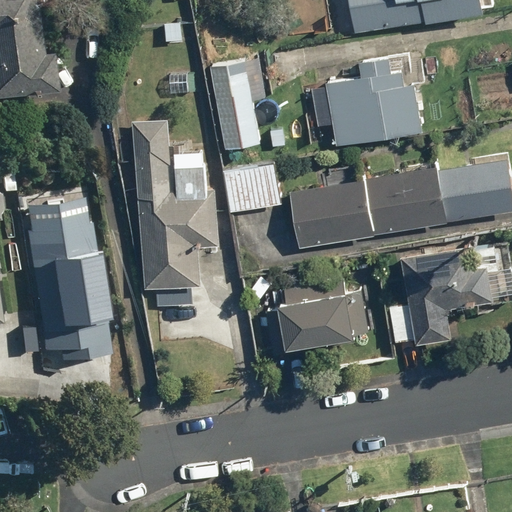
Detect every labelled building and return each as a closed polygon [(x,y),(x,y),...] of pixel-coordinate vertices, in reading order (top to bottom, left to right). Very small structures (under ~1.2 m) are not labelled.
[(0,0),(0,95),(50,89),(46,52),(38,53),(31,0),(0,0)] [(485,0),(344,0),(352,36),(487,10),(485,0)] [(327,81),(336,140),(423,127),(416,79),(404,81),(402,70),(392,71),(389,55),(358,60),(361,76),(327,81)] [(214,61),(227,144),(259,139),(246,56),(214,61)] [(137,116),(146,279),(206,275),(204,235),(223,234),(220,182),(175,185),(171,114),(137,116)] [(291,186),(300,245),(511,212),(511,164),(510,152),(291,186)] [(225,167),(231,207),(283,199),(277,159),(225,167)] [(0,325),(8,324),(0,268),(0,208),(4,208),(0,183),(0,325)] [(62,354),(129,342),(105,210),(38,222),(62,354)] [(473,243),(403,254),(416,337),(454,331),(450,302),(497,295),(491,257),(476,260),(473,243)] [(283,292),(291,342),(361,331),(354,281),(283,292)]
